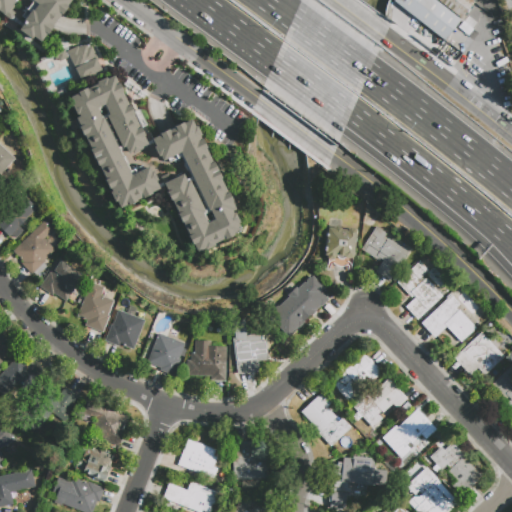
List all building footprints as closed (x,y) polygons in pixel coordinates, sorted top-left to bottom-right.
[(71,0),(41,42),(33,36),(31,39),(18,30),(35,5),(27,0),(14,0),(9,9),(13,12),(8,19),(0,13),(0,0),(71,0)] [(445,41),(462,19),(437,0),(393,0),(393,1),(445,41)] [(437,0),(462,19),(475,2),(472,0),(437,0)] [(463,22),(458,28),(468,36),(473,30),(463,22)] [(66,51),(85,42),(88,48),(91,46),(102,71),(81,81),(66,51)] [(67,58),(59,62),(57,58),(55,60),(53,56),(62,50),(67,58)] [(151,171),(152,171),(154,173),(156,175),(157,178),(157,181),(156,183),(159,188),(150,193),(151,194),(142,199),(141,197),(137,199),(138,201),(128,206),(127,204),(120,208),(116,200),(113,202),(103,181),(105,179),(98,165),(96,167),(88,151),(91,150),(84,136),(83,136),(78,127),(79,127),(75,118),(79,116),(78,114),(75,115),(70,106),(73,104),(69,98),(76,95),(75,93),(89,86),(90,87),(96,84),(96,83),(106,77),(107,79),(113,76),(117,84),(118,83),(123,92),(122,92),(127,103),(130,102),(136,115),(134,116),(139,127),(141,126),(143,128),(145,130),(146,132),(146,135),(145,136),(144,137),(148,144),(142,147),(144,150),(132,155),(130,153),(125,155),(100,106),(97,107),(130,172),(142,165),(144,169),(148,167),(151,171)] [(166,189),(160,177),(171,172),(172,176),(182,172),(185,180),(189,179),(205,212),(201,214),(205,222),(211,220),(181,157),(168,164),(166,159),(161,161),(159,156),(157,157),(150,143),(152,142),(151,139),(173,128),(172,125),(184,119),(186,122),(192,119),(202,139),(204,138),(209,150),(208,151),(212,160),(214,159),(224,180),(222,181),(226,190),(228,189),(237,208),(231,210),(232,213),(234,212),(240,223),(238,224),(241,230),(233,234),(233,236),(196,254),(193,247),(191,247),(186,235),(187,235),(181,223),(180,223),(174,211),(175,210),(171,201),(170,201),(164,190),(166,189)] [(223,147),(231,137),(237,142),(228,152),(223,147)] [(0,191),(0,145),(15,159),(1,174),(9,182),(0,191)] [(19,226),(23,231),(16,238),(12,235),(9,238),(0,228),(0,222),(1,222),(0,221),(0,203),(17,187),(29,200),(28,201),(37,209),(19,226)] [(53,231),(43,240),(53,251),(42,262),(43,263),(42,264),(45,268),(35,277),(32,274),(30,275),(10,253),(45,221),(53,231)] [(389,281),(376,272),(383,261),(380,259),(378,261),(361,249),(376,226),(387,233),(384,238),(387,240),(388,238),(390,235),(411,248),(389,281)] [(327,259),(326,257),(327,256),(324,256),(328,228),(334,229),(336,227),(340,228),(341,230),(347,230),(350,229),(354,230),(356,232),(352,258),(350,259),(344,258),(342,256),(338,255),(337,257),(335,257),(334,259),(333,261),(327,259)] [(58,260),(82,276),(66,302),(53,293),(52,296),(39,287),(49,272),(50,273),(58,260)] [(417,320),(405,307),(415,298),(413,296),(411,299),(396,283),(417,264),(426,274),(422,277),(424,280),(425,279),(442,297),(417,320)] [(103,288),(100,296),(113,301),(108,316),(109,317),(103,333),(85,326),(87,320),(77,317),(90,283),(103,288)] [(299,327),(289,334),(284,328),(281,330),(277,323),(276,325),(268,314),(281,305),(280,303),(294,294),(298,300),(310,292),(320,308),(297,324),(299,327)] [(451,295),(459,304),(455,308),(457,311),(458,310),(476,329),(460,344),(446,329),(435,339),(420,323),(451,295)] [(129,306),(136,309),(133,317),(144,321),(133,349),(119,344),(118,347),(104,342),(111,325),(113,325),(118,311),(126,314),(129,306)] [(268,362),(259,363),(260,367),(257,368),(258,371),(236,374),(232,339),(234,339),(233,325),(244,323),(246,336),(264,334),(268,362)] [(477,368),(470,375),(454,359),(481,333),(504,357),(485,376),(477,368)] [(0,334),(6,340),(1,345),(11,354),(0,365),(0,334)] [(185,344),(183,349),(187,351),(181,368),(177,367),(174,376),(160,371),(162,367),(147,362),(157,334),(185,344)] [(186,375),(186,361),(190,361),(190,352),(194,353),(194,341),(210,342),(210,346),(226,346),(225,381),(210,380),(210,376),(186,375)] [(347,400),(330,381),(342,370),(343,371),(363,352),(383,374),(372,383),(368,379),(358,388),(356,385),(351,389),(355,394),(347,400)] [(30,363),(42,374),(24,394),(15,386),(3,399),(0,396),(0,374),(16,358),(26,368),(30,363)] [(511,420),(511,421),(500,409),(510,401),(507,397),(505,400),(491,385),(511,366),(511,420)] [(393,405),(380,417),(383,420),(372,430),(352,409),(367,395),(368,396),(387,378),(407,399),(396,409),(393,405)] [(65,387),(78,397),(67,411),(70,414),(63,422),(59,419),(51,428),(32,412),(46,394),(54,401),(65,387)] [(336,417),(334,419),(337,422),(341,418),(350,427),(328,447),(317,435),(320,433),(300,412),(322,392),(331,403),(327,407),(336,417)] [(118,447),(103,441),(104,439),(89,433),(93,424),(81,419),(88,403),(128,418),(123,432),(124,432),(118,447)] [(410,450),(400,458),(381,438),(395,426),(397,428),(416,409),(435,430),(425,439),(421,435),(411,444),(409,442),(406,445),(410,450)] [(0,448),(0,454),(3,461),(0,462),(0,428),(7,425),(15,441),(0,448)] [(177,465),(187,439),(215,450),(212,456),(217,458),(213,468),(216,469),(214,476),(211,475),(210,478),(177,465)] [(237,443),(254,442),(254,452),(265,451),(267,478),(233,481),(232,454),(238,454),(237,443)] [(441,471),(429,458),(440,447),(444,451),(452,443),(465,456),(463,457),(482,477),(462,496),(451,485),(455,481),(447,472),(448,471),(445,467),(441,471)] [(111,467),(104,485),(88,479),(88,478),(73,472),(83,445),(112,456),(109,466),(111,467)] [(333,487),(334,477),(332,477),(332,474),(331,473),(332,465),(337,465),(337,462),(341,462),(342,458),(353,459),(353,457),(375,459),(374,470),(386,471),(384,487),(346,483),(346,489),(333,487)] [(445,511),(425,511),(430,507),(421,497),(422,496),(417,490),(415,492),(408,484),(426,468),(438,481),(436,483),(455,503),(445,511)] [(0,476),(30,470),(35,488),(16,492),(18,497),(7,500),(8,505),(0,507),(0,476)] [(104,489),(98,503),(96,502),(92,511),(72,511),(53,504),(57,495),(52,493),(58,478),(71,483),(72,479),(87,485),(88,483),(104,489)] [(200,511),(163,498),(168,484),(187,491),(190,483),(217,493),(212,506),(204,503),(200,511)] [(344,509),(329,508),(331,493),(346,495),(344,509)] [(382,511),(392,501),(405,511),(382,511)] [(228,511),(238,503),(246,511),(228,511)]
